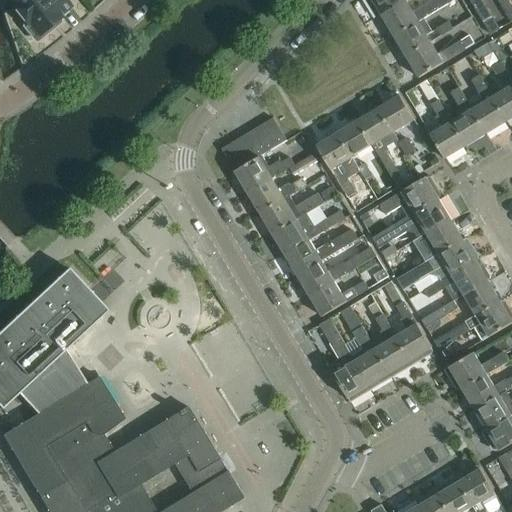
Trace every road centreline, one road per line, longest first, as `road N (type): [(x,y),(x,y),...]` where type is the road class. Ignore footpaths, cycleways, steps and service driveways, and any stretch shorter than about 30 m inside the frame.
road 1 (residential): [(319,0),(207,111),(184,161),(194,193),(335,418),(342,444),(328,479)]
road 2 (residential): [(0,111),(123,0)]
